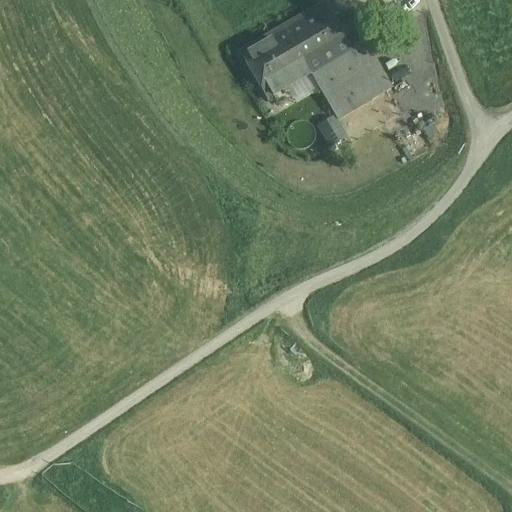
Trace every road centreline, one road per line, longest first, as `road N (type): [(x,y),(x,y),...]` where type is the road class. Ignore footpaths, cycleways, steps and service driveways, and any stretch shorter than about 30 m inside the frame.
road 1 (unclassified): [(55,454),(294,296),(423,227),(482,147)]
road 2 (unclassified): [(431,0),(482,147)]
